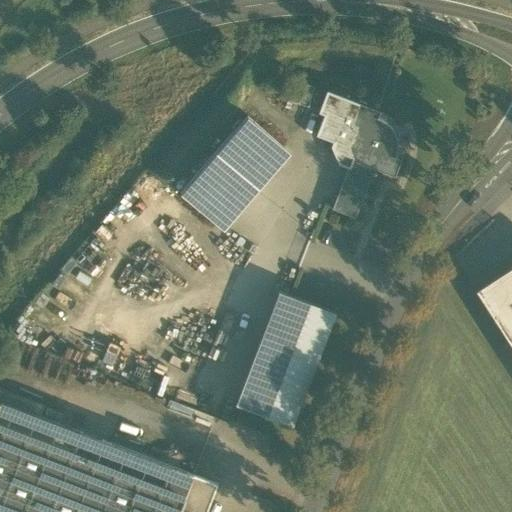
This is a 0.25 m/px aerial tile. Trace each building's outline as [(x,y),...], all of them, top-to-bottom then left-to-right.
[(350,125),(359,103),(326,90),(318,112),(323,115),(315,135),(332,141),(330,146),(338,164),(348,167),(351,157),(347,147),(355,127),(350,125)] [(332,209),(355,217),(374,168),(394,176),(401,159),(396,156),(398,150),(397,140),(391,127),(384,120),(377,117),(380,111),(359,103),(350,125),(355,127),(347,147),(351,157),(348,167),(332,209)] [(179,193),(216,225),(284,147),(247,115),(179,193)] [(511,265),(475,289),(511,345),(511,265)] [(235,402),(291,424),(334,312),(278,290),(235,402)] [(0,400),(0,426),(71,454),(80,431),(0,400)] [(0,504),(20,511),(178,511),(193,475),(80,431),(71,454),(0,426),(0,504)] [(206,511),(218,485),(193,475),(178,511),(206,511)]
